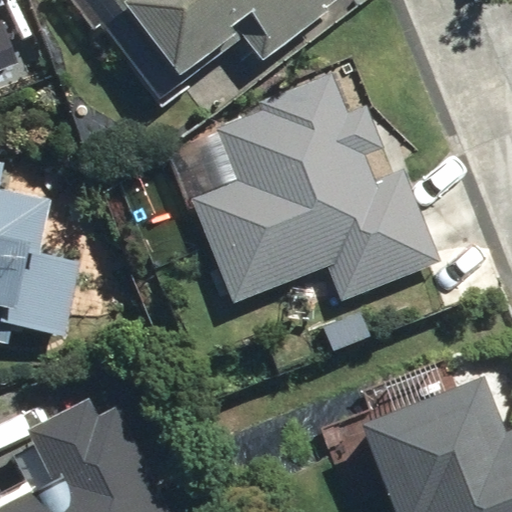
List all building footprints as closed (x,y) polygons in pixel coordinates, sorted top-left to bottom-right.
[(0,0),(0,61),(37,46),(18,0),(0,0)] [(247,70),(328,13),(339,6),(334,0),(65,0),(108,61),(117,55),(163,121),(189,103),(174,81),(227,44),(218,31),(240,16),(262,48),(242,62),(247,70)] [(438,264),(421,223),(354,63),(251,106),(254,114),(206,133),(229,188),(184,206),(224,305),(317,266),(334,307),(438,264)] [(0,313),(6,315),(4,334),(64,342),(75,260),(32,255),(38,205),(0,200),(0,313)] [(511,511),(511,451),(508,453),(502,438),(511,434),(511,429),(493,380),(350,434),(379,511),(511,511)] [(19,483),(0,493),(0,511),(154,511),(104,419),(88,428),(77,408),(17,440),(26,456),(9,465),(19,483)]
